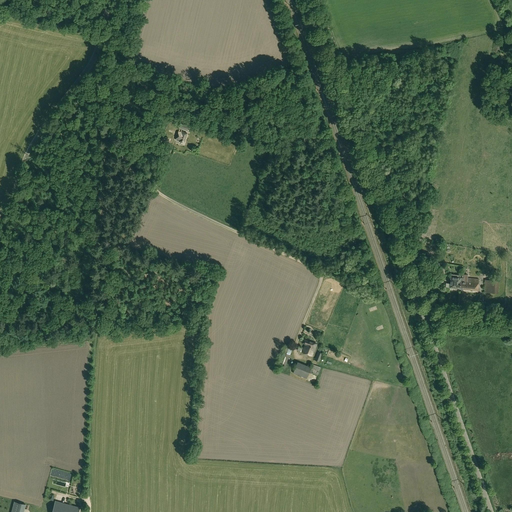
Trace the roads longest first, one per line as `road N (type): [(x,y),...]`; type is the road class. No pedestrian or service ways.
road 1 (tertiary): [(491,511),(310,0)]
road 2 (unclassified): [(294,346),(324,271),(143,181),(110,134),(94,58)]
road 3 (tertiary): [(0,211),(37,136),(94,58)]
